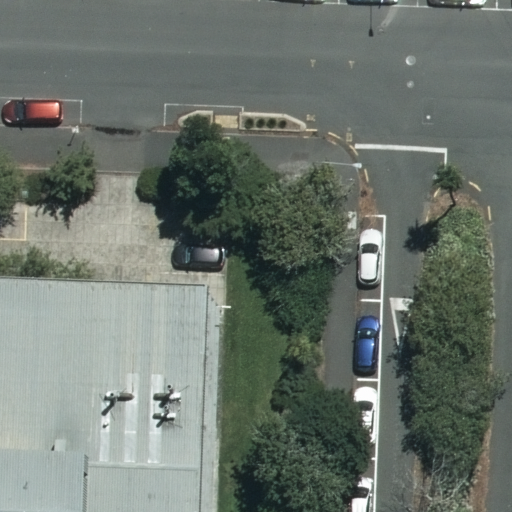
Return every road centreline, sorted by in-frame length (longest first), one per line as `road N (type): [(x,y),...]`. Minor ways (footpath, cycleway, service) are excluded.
road 1 (residential): [(391,511),(407,62)]
road 2 (residential): [(407,62),(0,47)]
